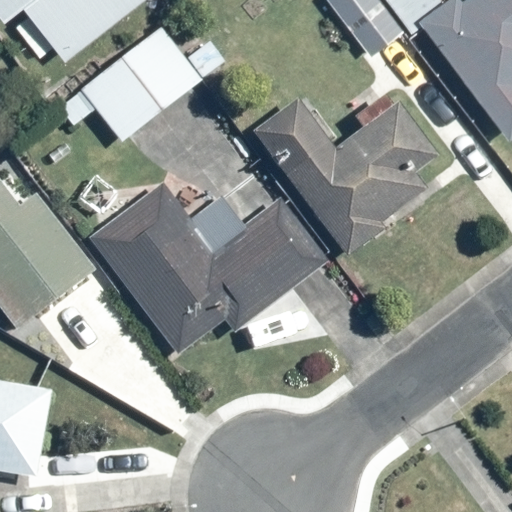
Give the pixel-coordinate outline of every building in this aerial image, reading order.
[(0,0),(0,13),(5,20),(24,5),(67,58),(138,0),(0,0)] [(405,33),(381,0),(325,0),(369,59),(405,33)] [(511,0),(453,0),(447,4),(444,0),(381,0),(405,33),(411,40),(429,27),(511,139),(511,0)] [(92,111),(122,147),(200,83),(197,80),(222,59),(207,40),(184,58),(159,27),(60,109),(74,126),(92,111)] [(294,88),(246,124),(351,263),(438,197),(421,174),(444,156),(388,82),(349,111),(363,130),(339,148),(294,88)] [(249,218),(225,185),(184,214),(163,186),(93,237),(179,356),(227,321),(235,333),(326,266),(277,198),(249,218)] [(0,495),(11,497),(14,475),(41,478),(52,386),(0,379),(0,495)]
